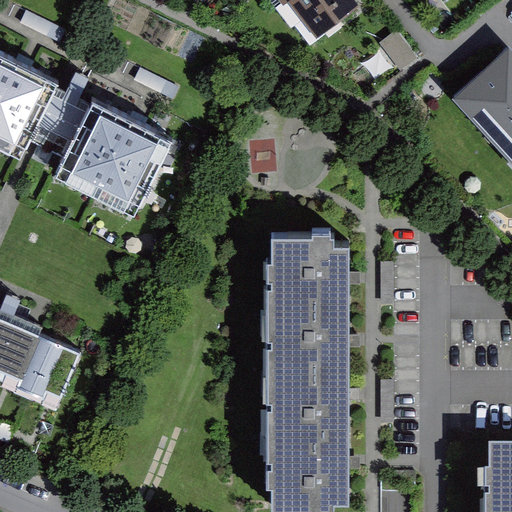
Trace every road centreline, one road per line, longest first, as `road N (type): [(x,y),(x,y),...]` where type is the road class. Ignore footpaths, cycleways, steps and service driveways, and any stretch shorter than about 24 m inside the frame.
road 1 (unknown): [(429,231),(433,388),(511,396)]
road 2 (unknown): [(0,34),(149,107)]
